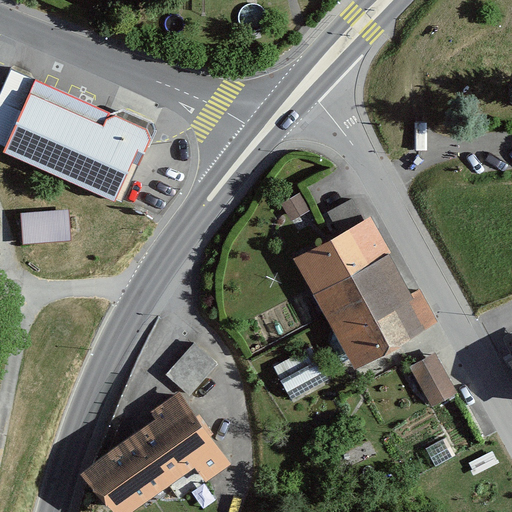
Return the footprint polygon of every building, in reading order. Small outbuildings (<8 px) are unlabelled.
[(143,125),(4,67),(0,77),(0,156),(110,203),(143,125)] [(70,204),(23,205),(23,235),(71,235),(70,204)] [(372,215),(292,258),(314,296),(388,255),(392,253),(372,215)] [(411,294),(388,255),(314,296),(355,369),(439,322),(420,289),(411,294)] [(190,338),(161,371),(187,393),(216,361),(190,338)] [(312,341),(275,360),(293,393),(329,374),(312,341)] [(435,352),(409,367),(431,407),(458,392),(435,352)] [(156,427),(86,475),(110,511),(126,511),(193,467),(205,485),(232,467),(181,393),(148,416),(156,427)]
